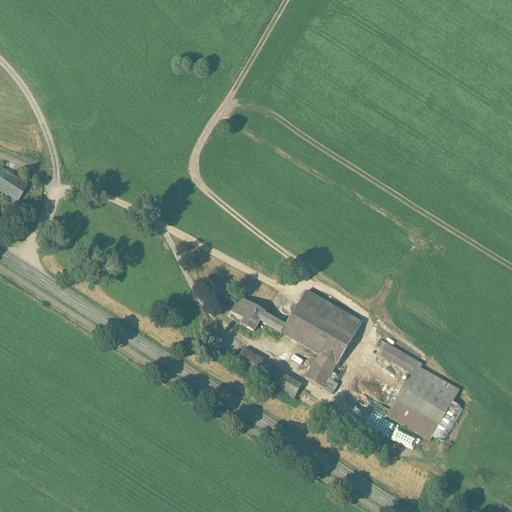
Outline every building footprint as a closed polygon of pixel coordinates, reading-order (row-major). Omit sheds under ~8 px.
[(27,186),(0,169),(0,191),(17,202),(27,186)] [(362,325),(306,293),(286,327),(282,335),(318,356),(337,367),(338,368),(362,325)] [(265,314),(239,298),(231,312),(244,320),(241,325),(254,333),(261,322),(282,335),(286,327),(264,315),(265,314)] [(385,346),(379,342),(375,348),(382,352),(385,346)] [(422,365),(385,346),(382,352),(379,357),(411,375),(415,367),(420,369),(422,365)] [(254,356),(244,350),(235,366),(245,372),(253,360),(254,356)] [(337,367),(318,356),(304,380),(324,391),(329,381),(337,367)] [(278,374),(253,360),(245,372),(271,387),(278,374)] [(390,412),(387,418),(432,442),(460,391),(420,369),(415,367),(411,375),(390,412)] [(301,388),(278,374),(271,387),(294,400),(301,388)] [(338,386),(329,381),(324,391),(332,396),(338,386)] [(390,412),(361,396),(356,404),(386,420),(387,418),(390,412)] [(373,428),(387,433),(389,427),(375,423),(373,428)]
